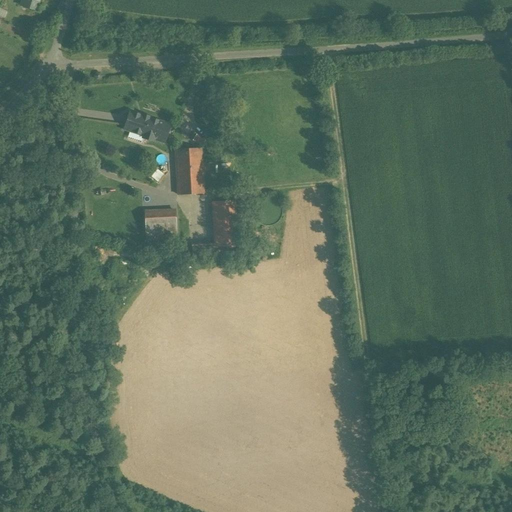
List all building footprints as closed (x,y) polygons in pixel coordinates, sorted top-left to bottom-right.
[(23,0),(22,5),(37,10),(40,0),(23,0)] [(0,6),(0,15),(7,18),(10,12),(0,6)] [(130,112),(124,130),(143,136),(143,138),(153,141),(153,140),(164,143),(169,125),(150,119),(150,118),(141,115),(141,116),(130,112)] [(200,134),(196,140),(205,146),(209,140),(200,134)] [(200,149),(175,151),(178,195),(203,193),(200,149)] [(120,195),(133,197),(134,188),(122,186),(120,195)] [(281,217),(282,211),(281,206),(278,201),(273,198),(267,197),(262,198),(257,201),(254,206),(253,212),(254,217),(258,222),(262,225),(268,226),(273,225),(278,222),(281,217)] [(234,201),(212,202),(215,247),(237,246),(234,201)] [(175,204),(144,205),(145,240),(188,238),(188,223),(175,224),(175,204)]
